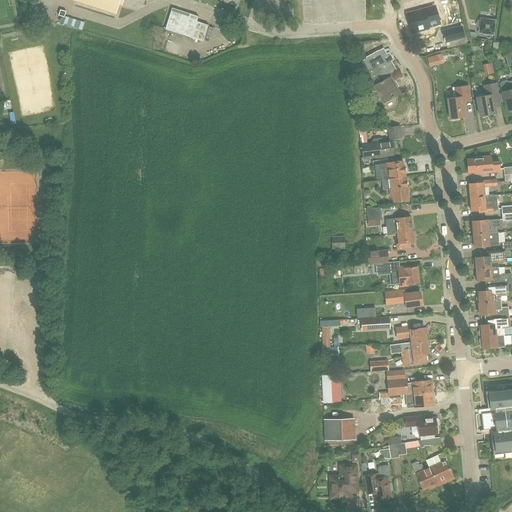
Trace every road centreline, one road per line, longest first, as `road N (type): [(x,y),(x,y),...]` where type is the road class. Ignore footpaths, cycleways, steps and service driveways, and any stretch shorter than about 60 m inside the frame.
road 1 (unclassified): [(0,384),(82,418),(201,438),(307,511)]
road 2 (residential): [(462,370),(443,146)]
road 3 (residential): [(474,511),(462,370)]
road 4 (residential): [(443,146),(430,129),(421,75),(386,27)]
